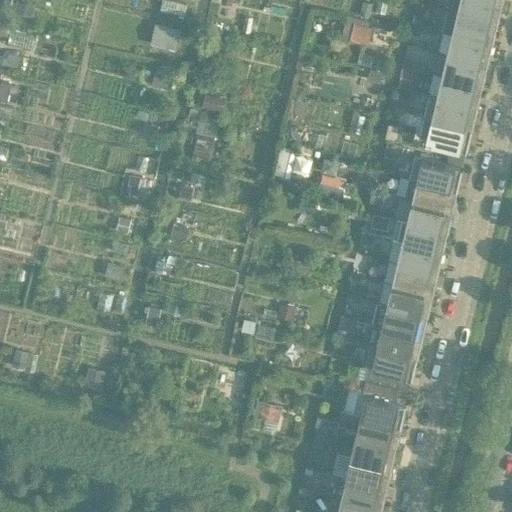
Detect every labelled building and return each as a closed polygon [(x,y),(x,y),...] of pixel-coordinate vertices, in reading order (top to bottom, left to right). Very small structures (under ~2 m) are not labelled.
[(15,0),(12,12),(32,16),(35,0),(15,0)] [(370,17),(373,2),(364,0),(361,15),(370,17)] [(497,21),(501,0),(449,0),(448,9),(497,21)] [(492,42),(497,21),(448,9),(443,30),(452,32),(492,42)] [(415,13),(413,21),(421,23),(423,15),(415,13)] [(245,16),(242,31),(250,32),(252,17),(245,16)] [(177,48),(183,26),(156,19),(151,42),(177,48)] [(369,42),(372,28),(373,27),(355,22),(351,37),(369,42)] [(413,23),(411,31),(416,33),(420,31),(421,25),(413,23)] [(487,63),(492,42),(452,32),(447,53),(487,63)] [(4,50),(1,62),(19,66),(22,55),(4,50)] [(210,51),(206,66),(218,69),(221,54),(210,51)] [(487,63),(447,53),(442,74),(482,84),(487,63)] [(152,84),(167,88),(170,74),(157,70),(152,84)] [(477,105),(482,84),(442,74),(437,95),(477,105)] [(0,100),(6,102),(10,84),(0,81),(0,100)] [(477,105),(437,95),(429,94),(424,114),(432,116),(432,117),(472,126),(477,105)] [(467,148),(472,126),(432,117),(432,116),(424,114),(424,115),(419,135),(419,136),(448,143),(466,147),(466,148),(467,148)] [(150,124),(148,135),(156,137),(158,126),(150,124)] [(198,133),(192,157),(209,161),(215,137),(198,133)] [(448,143),(444,161),(461,165),(461,164),(463,165),(467,148),(466,148),(466,147),(448,143)] [(297,153),(295,169),(310,170),(312,155),(297,153)] [(457,187),(463,165),(461,164),(461,165),(444,161),(414,154),(414,155),(410,175),(409,175),(409,176),(417,178),(417,177),(457,187)] [(383,155),(380,166),(392,169),(395,158),(383,155)] [(347,179),(322,173),(319,187),(345,192),(347,179)] [(139,193),(143,177),(131,175),(128,191),(139,193)] [(452,208),(457,187),(417,177),(417,178),(409,176),(404,196),(412,198),(452,208)] [(182,185),(179,199),(191,203),(194,189),(182,185)] [(447,229),(452,208),(412,198),(407,219),(447,229)] [(120,216),(116,230),(129,233),(132,218),(120,216)] [(442,250),(447,229),(407,219),(403,218),(398,239),(402,240),(442,250)] [(174,223),(171,236),(187,241),(190,227),(174,223)] [(437,271),(442,250),(402,240),(397,261),(437,271)] [(437,271),(397,261),(392,282),(432,292),(437,271)] [(125,266),(108,262),(105,274),(122,278),(125,266)] [(427,313),(432,292),(392,282),(387,303),(427,313)] [(117,293),(105,290),(101,307),(114,310),(117,293)] [(170,301),(168,313),(180,316),(183,304),(170,301)] [(427,313),(387,303),(382,324),(422,334),(427,313)] [(157,322),(161,306),(150,304),(147,320),(157,322)] [(286,304),(284,313),(298,317),(300,307),(286,304)] [(382,324),(377,345),(377,346),(417,355),(422,334),(382,324)] [(412,377),(417,355),(377,346),(377,345),(369,343),(369,344),(365,364),(364,364),(364,365),(369,366),(366,378),(398,386),(400,374),(411,376),(412,377)] [(16,349),(12,367),(26,370),(30,353),(16,349)] [(90,367),(86,384),(102,388),(105,371),(90,367)] [(401,423),(406,400),(405,400),(395,398),(398,386),(366,378),(363,390),(358,389),(358,391),(354,410),(353,410),(353,411),(361,413),(361,412),(401,423)] [(284,404),(261,399),(255,425),(279,430),(284,404)] [(361,412),(361,413),(356,434),(396,443),(401,423),(361,412)] [(327,436),(329,427),(316,424),(314,433),(327,436)] [(396,443),(356,434),(351,455),(391,464),(396,443)] [(346,471),(350,455),(339,452),(335,468),(346,471)] [(391,464),(351,455),(346,476),(386,485),(391,464)] [(386,485),(346,476),(341,497),(381,506),(386,485)] [(379,511),(381,506),(341,497),(337,511),(379,511)]
